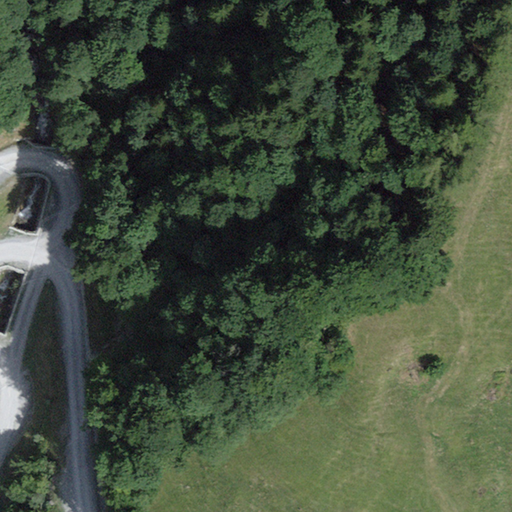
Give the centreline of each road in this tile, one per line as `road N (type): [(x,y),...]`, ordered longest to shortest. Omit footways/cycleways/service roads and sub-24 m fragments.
road 1 (track): [(0,155),(53,156),(76,187),(26,292),(0,385)]
road 2 (track): [(0,247),(19,252),(35,272),(75,415),(78,511)]
